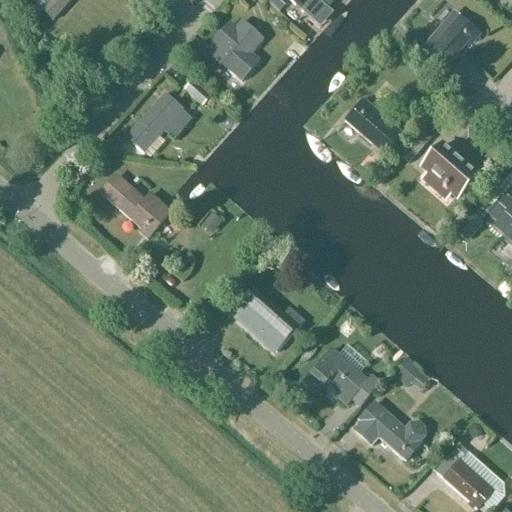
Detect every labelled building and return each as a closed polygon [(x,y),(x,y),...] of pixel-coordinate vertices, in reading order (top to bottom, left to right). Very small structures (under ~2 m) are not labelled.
[(26,0),(52,23),(72,0),(26,0)] [(315,0),(264,0),(262,3),(271,12),(281,0),(287,0),(315,24),(325,13),(313,2),(315,0)] [(439,78),(447,68),(476,35),(480,39),(489,29),(463,6),(426,49),(417,59),(439,78)] [(233,78),(241,85),(261,63),(252,56),(264,43),(241,23),(236,29),(230,24),(210,47),(216,52),(210,58),(232,78),(233,78)] [(211,99),(192,82),(183,93),(202,110),(211,99)] [(164,97),(125,140),(143,156),(182,113),(164,97)] [(364,103),(361,106),(345,124),(379,153),(387,160),(405,138),(364,103)] [(430,143),(419,133),(399,157),(410,166),(430,143)] [(442,147),(422,171),(457,201),(477,178),(442,147)] [(144,204),(131,192),(116,179),(101,197),(116,210),(149,239),(170,215),(150,197),(144,204)] [(511,246),(511,205),(507,201),(491,219),(498,224),(493,230),(511,246)] [(482,227),(469,215),(453,234),(467,245),(482,227)] [(256,296),(236,319),(276,355),(296,332),(256,296)] [(346,408),(351,402),(360,410),(381,386),(372,377),(366,383),(332,353),(303,385),(317,397),(330,383),(343,394),(337,400),(346,408)] [(422,375),(408,362),(393,378),(407,391),(411,387),(420,395),(429,384),(421,376),(422,375)] [(378,441),(405,464),(421,446),(420,445),(425,439),(424,431),(418,425),(410,426),(405,432),(374,405),(359,424),(360,425),(354,432),(371,448),(378,441)] [(476,511),(482,506),(489,511),(491,511),(503,499),(503,486),(468,456),(460,465),(450,457),(435,475),(476,511)]
